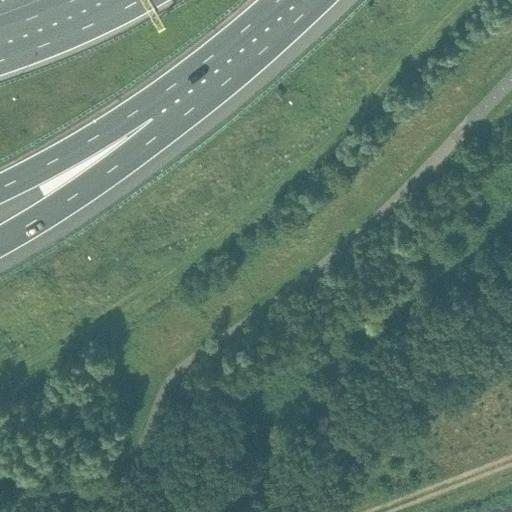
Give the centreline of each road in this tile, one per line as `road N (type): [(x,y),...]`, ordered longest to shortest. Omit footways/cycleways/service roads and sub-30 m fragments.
road 1 (track): [(474,0),(175,282),(101,337),(0,388)]
road 2 (motorway): [(0,240),(126,160),(235,47)]
road 3 (motorway): [(0,188),(235,47)]
